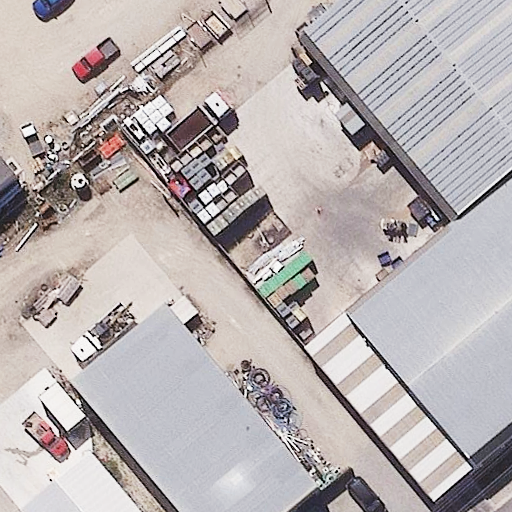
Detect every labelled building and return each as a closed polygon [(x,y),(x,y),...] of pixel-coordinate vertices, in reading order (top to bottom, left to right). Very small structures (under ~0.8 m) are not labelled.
[(473,220),(511,187),(511,0),(366,0),(320,39),(473,220)] [(0,153),(0,190),(18,175),(0,153)] [(511,187),(473,220),(312,348),(440,507),(511,448),(511,187)] [(301,511),(326,492),(173,312),(86,385),(193,511),(301,511)] [(147,511),(103,460),(41,511),(147,511)]
